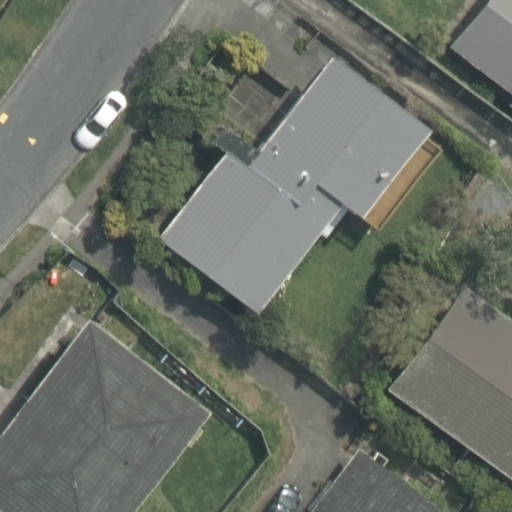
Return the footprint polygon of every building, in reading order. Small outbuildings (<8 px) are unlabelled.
[(511,0),(467,0),(437,44),(511,95),(502,108),(511,115),(511,0)] [(235,109),(142,236),(243,310),(318,207),(366,242),(423,163),(402,148),(420,123),(307,41),(249,119),(235,109)] [(511,328),(447,281),(368,389),(511,494),(511,328)] [(69,323),(0,412),(0,511),(110,511),(187,414),(69,323)] [(454,511),(342,443),(299,511),(454,511)]
